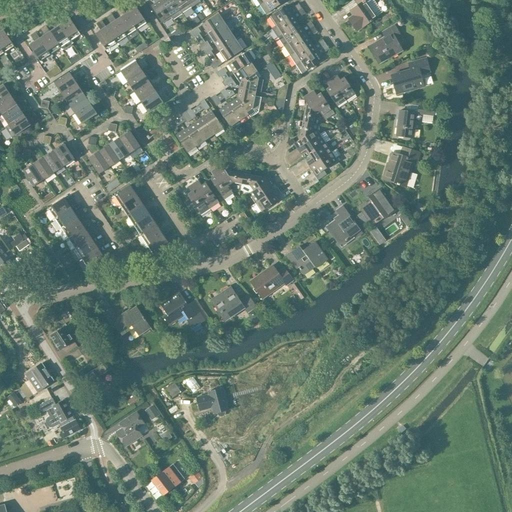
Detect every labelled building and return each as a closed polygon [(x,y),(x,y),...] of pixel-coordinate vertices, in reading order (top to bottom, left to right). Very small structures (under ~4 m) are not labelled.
[(126,14),(138,32),(139,31),(138,29),(147,23),(132,0),(128,3),(133,9),(126,14)] [(172,20),(173,20),(160,0),(153,0),(157,5),(152,8),(163,23),(171,18),(172,20)] [(182,14),(172,0),(160,0),(173,20),(182,14)] [(172,0),(182,14),(191,8),(186,0),(172,0)] [(267,0),(260,5),(266,14),(287,0),(286,0),(267,0)] [(354,0),(359,5),(350,11),(353,16),(349,19),(357,30),(377,17),(365,1),(366,0),(354,0)] [(272,29),(302,8),(298,3),(289,10),(286,5),(269,17),(275,26),(271,28),(272,29)] [(138,32),(126,14),(121,7),(118,9),(123,16),(116,21),(126,36),(129,40),(139,34),(138,32)] [(206,7),(201,10),(205,16),(210,12),(206,7)] [(278,38),(298,23),(296,20),(305,13),(302,8),(272,29),(278,38)] [(60,26),(70,41),(70,42),(70,41),(72,44),(73,43),(72,41),(81,35),(66,12),(62,14),(67,21),(60,26)] [(207,34),(225,23),(219,13),(201,25),(207,34)] [(106,27),(116,43),(118,46),(119,45),(118,42),(126,36),(116,21),(112,14),(108,16),(113,23),(106,27)] [(50,32),(60,48),(62,50),(63,50),(62,48),(61,47),(70,42),(70,41),(60,26),(55,19),(52,21),(57,28),(50,32)] [(103,29),(96,34),(105,48),(108,53),(109,52),(107,49),(108,48),(116,43),(106,27),(102,21),(98,23),(103,29)] [(284,47),(314,26),(310,21),(301,27),(298,23),(278,38),(284,47)] [(213,44),(231,32),(225,23),(207,34),(213,44)] [(0,47),(4,53),(5,55),(7,54),(5,52),(14,46),(0,24),(0,32),(0,33),(0,32),(0,47)] [(379,64),(402,51),(395,39),(400,36),(394,25),(382,32),(385,37),(369,46),(379,64)] [(50,32),(45,26),(42,28),(47,34),(40,39),(50,55),(52,57),(53,56),(52,54),(60,48),(50,32)] [(290,56),(310,41),(308,38),(317,31),(314,26),(284,47),(290,56)] [(50,55),(40,39),(35,32),(32,34),(36,41),(29,46),(41,64),(43,63),(41,60),(50,55)] [(219,52),(237,41),(231,32),(213,44),(219,52)] [(296,64),(325,44),(322,39),(313,45),(310,41),(290,56),(296,64)] [(237,41),(219,52),(225,61),(243,50),(237,41)] [(325,44),(296,64),(302,74),(322,60),(320,56),(329,49),(325,44)] [(234,74),(251,62),(254,60),(248,51),(227,65),(234,74)] [(417,90),(417,89),(424,87),(426,84),(424,76),(420,76),(419,71),(428,68),(426,58),(408,63),(410,70),(391,75),(397,94),(415,89),(415,90),(417,90)] [(127,82),(144,71),(143,71),(141,70),(142,69),(137,61),(136,61),(120,72),(127,82)] [(239,83),(255,73),(257,71),(251,62),(234,74),(239,83)] [(272,62),(268,65),(273,74),(278,70),(272,62)] [(52,69),(46,73),(49,79),(55,75),(52,69)] [(134,92),(150,81),(149,81),(148,80),(149,79),(144,71),(127,82),(134,92)] [(54,83),(61,93),(77,83),(75,81),(76,81),(71,72),(54,83)] [(256,92),(261,93),(263,80),(259,79),(255,73),(239,83),(239,86),(242,87),(241,91),(256,94),(256,92)] [(332,78),(347,100),(356,95),(344,77),(340,80),(336,75),(332,78)] [(337,107),(347,100),(332,78),(326,81),(330,87),(326,89),(337,107)] [(140,102),(157,91),(156,91),(155,89),(150,81),(134,92),(140,102)] [(68,103),(84,92),(83,93),(82,91),(83,90),(78,82),(77,83),(61,93),(68,103)] [(0,101),(11,94),(10,95),(9,93),(10,92),(4,84),(4,85),(3,84),(0,86),(0,101)] [(285,98),(288,84),(287,84),(276,91),(275,96),(285,98)] [(320,112),(325,120),(334,113),(320,93),(316,95),(313,90),(308,93),(321,112),(320,112)] [(157,91),(140,102),(147,112),(163,102),(161,100),(162,99),(157,91)] [(252,109),(256,94),(241,91),(240,95),(237,94),(236,96),(247,112),(249,114),(249,115),(251,117),(256,114),(252,109)] [(74,113),(91,102),(90,103),(88,101),(89,100),(84,92),(68,103),(74,113)] [(315,115),(320,112),(321,112),(308,93),(303,97),(306,102),(303,115),(301,115),(300,121),(313,123),(315,115)] [(0,112),(2,115),(18,104),(17,104),(15,102),(16,102),(11,94),(0,101),(0,112)] [(250,118),(251,117),(249,115),(249,114),(247,112),(236,96),(236,98),(228,104),(239,121),(249,115),(250,118)] [(280,115),(282,116),(284,102),(274,100),(273,105),(280,115)] [(91,102),(74,113),(81,124),(97,113),(95,111),(96,110),(91,102)] [(8,125),(25,114),(24,114),(23,114),(22,112),(23,112),(18,104),(2,115),(8,125)] [(230,127),(239,121),(228,104),(218,110),(230,127)] [(433,115),(434,107),(419,105),(418,114),(433,115)] [(202,117),(214,135),(223,129),(212,111),(202,117)] [(413,138),(416,113),(399,111),(396,136),(413,138)] [(25,114),(8,125),(15,135),(30,125),(29,122),(30,122),(25,114)] [(205,141),(214,135),(202,117),(193,123),(205,141)] [(319,134),(319,124),(313,123),(300,121),(299,127),(301,128),(299,140),(293,144),(297,149),(315,137),(319,134)] [(196,147),(205,141),(193,123),(184,129),(196,147)] [(355,125),(349,129),(353,135),(358,131),(355,125)] [(184,129),(175,135),(187,153),(196,147),(184,129)] [(126,132),(118,137),(119,138),(129,154),(132,157),(142,151),(140,147),(129,131),(127,133),(126,132)] [(308,155),(325,143),(319,134),(315,137),(297,149),(300,154),(305,151),(308,155)] [(119,160),(129,154),(119,138),(117,140),(117,139),(109,144),(119,160)] [(309,167),(331,152),(325,143),(308,155),(310,158),(305,162),(309,167)] [(53,150),(64,166),(74,159),(64,144),(61,145),(53,150)] [(109,167),(119,160),(109,144),(108,144),(109,145),(107,146),(106,145),(99,151),(109,167)] [(351,148),(346,151),(349,156),(354,153),(351,148)] [(416,166),(420,153),(403,148),(400,155),(391,152),(382,179),(397,184),(399,185),(400,184),(405,186),(412,165),(416,166)] [(331,152),(309,167),(318,180),(326,175),(324,170),(337,161),(335,158),(340,155),(336,149),(331,152)] [(54,173),(64,166),(53,150),(53,151),(52,152),(51,151),(43,156),(54,173)] [(99,174),(109,167),(99,151),(98,151),(99,152),(97,153),(97,152),(88,157),(89,158),(99,174)] [(44,179),(54,173),(43,156),(43,157),(42,159),(41,158),(33,163),(44,179)] [(34,186),(44,179),(33,163),(34,164),(32,165),(31,164),(23,170),(24,171),(23,171),(34,186)] [(242,184),(244,171),(238,170),(237,172),(225,170),(221,164),(216,168),(228,186),(229,186),(233,182),(242,184)] [(231,190),(229,186),(228,186),(216,168),(211,171),(214,176),(210,179),(224,200),(233,194),(231,191),(231,190)] [(242,184),(240,191),(247,194),(248,193),(271,179),(268,174),(263,177),(258,176),(250,174),(250,172),(244,171),(242,184)] [(248,193),(255,203),(272,191),(270,187),(275,184),(271,179),(248,193)] [(193,183),(210,209),(219,203),(205,182),(201,185),(198,180),(193,183)] [(190,199),(185,202),(190,210),(195,207),(201,215),(210,209),(193,183),(188,187),(191,192),(187,194),(190,199)] [(136,196),(143,191),(141,188),(134,192),(129,185),(111,197),(112,199),(115,197),(120,206),(121,206),(136,196)] [(272,191),(255,203),(261,212),(278,200),(276,196),(281,193),(277,188),(272,191)] [(384,219),(396,211),(380,188),(368,197),(371,200),(359,209),(372,227),(383,218),(384,219)] [(141,202),(136,196),(121,206),(120,206),(118,208),(119,209),(121,207),(127,216),(143,205),(143,206),(149,201),(147,198),(141,202)] [(70,208),(77,204),(75,200),(68,205),(63,198),(45,210),(46,211),(49,209),(54,218),(55,218),(70,208)] [(147,212),(143,206),(143,205),(127,216),(125,218),(126,219),(128,217),(134,226),(149,215),(149,216),(156,211),(154,208),(147,212)] [(355,238),(362,233),(342,206),(336,210),(340,216),(326,226),(339,245),(353,235),(355,238)] [(75,215),(70,208),(55,218),(54,218),(52,220),(53,221),(56,220),(61,228),(77,218),(84,214),(81,210),(75,215)] [(154,222),(149,216),(149,215),(134,226),(131,228),(132,229),(135,227),(140,236),(141,236),(156,225),(156,226),(163,221),(161,218),(154,222)] [(81,225),(77,218),(61,228),(59,230),(60,231),(62,230),(68,238),(84,228),(90,224),(88,220),(81,225)] [(161,232),(156,226),(156,225),(141,236),(140,236),(138,237),(139,239),(141,237),(147,246),(163,235),(163,236),(169,231),(167,228),(161,232)] [(88,235),(84,228),(68,238),(65,240),(66,241),(69,240),(74,248),(90,238),(97,234),(95,230),(88,235)] [(167,242),(163,236),(163,235),(147,246),(145,247),(146,249),(148,247),(154,256),(176,241),(174,238),(167,242)] [(0,257),(6,253),(10,251),(0,237),(0,257)] [(72,250),(70,251),(76,262),(79,260),(81,258),(97,248),(104,243),(102,240),(95,245),(90,238),(74,248),(72,250)] [(19,252),(29,245),(25,240),(16,247),(19,252)] [(328,259),(315,241),(303,250),(299,246),(286,255),(296,269),(298,268),(303,275),(315,267),(316,268),(328,259)] [(101,255),(97,248),(81,258),(79,260),(80,261),(82,259),(88,269),(111,254),(108,250),(101,255)] [(0,257),(0,268),(5,275),(17,266),(11,257),(9,258),(6,253),(0,257)] [(277,272),(272,265),(250,281),(263,298),(284,283),(286,285),(293,280),(284,268),(277,272)] [(295,283),(291,286),(301,299),(305,296),(295,283)] [(240,301),(231,287),(211,300),(225,321),(244,308),(247,312),(256,307),(248,295),(240,301)] [(180,293),(161,305),(167,314),(163,317),(169,326),(176,321),(180,327),(188,321),(192,328),(200,323),(208,318),(196,299),(184,307),(182,305),(186,302),(180,293)] [(143,317),(136,306),(127,312),(126,311),(111,321),(120,335),(133,327),(139,336),(151,328),(145,319),(144,317),(143,317)] [(59,350),(73,341),(64,327),(50,336),(59,350)] [(83,355),(93,348),(89,342),(78,348),(83,355)] [(95,369),(81,377),(87,387),(89,386),(91,389),(96,386),(98,389),(107,383),(105,379),(103,380),(100,376),(112,369),(107,361),(98,367),(95,369)] [(37,392),(54,381),(42,363),(25,374),(37,392)] [(171,399),(181,392),(174,382),(164,389),(171,399)] [(228,410),(222,388),(208,392),(209,395),(196,398),(200,410),(209,408),(208,407),(212,406),(214,414),(217,413),(218,415),(219,416),(221,417),(223,416),(224,415),(225,413),(224,411),(228,410)] [(14,392),(7,397),(15,407),(21,402),(14,392)] [(135,395),(128,400),(132,406),(139,401),(135,395)] [(56,405),(52,398),(37,406),(41,413),(46,410),(50,417),(49,418),(47,419),(46,422),(47,424),(49,426),(51,427),(53,426),(59,423),(61,427),(61,428),(66,437),(80,429),(75,420),(74,420),(72,416),(73,416),(64,400),(56,405)] [(159,416),(153,407),(146,411),(152,420),(159,416)] [(139,416),(137,412),(124,421),(127,426),(116,433),(124,446),(141,435),(137,428),(144,423),(148,420),(143,413),(139,416)] [(162,496),(180,482),(169,468),(151,481),(162,496)] [(197,471),(189,477),(194,484),(202,478),(197,471)]
